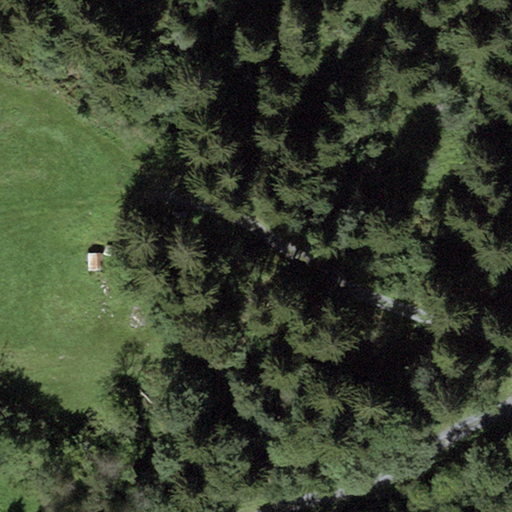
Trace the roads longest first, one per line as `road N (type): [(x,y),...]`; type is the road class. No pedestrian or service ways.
road 1 (track): [(263,511),(396,470),(511,405)]
road 2 (track): [(511,339),(330,290)]
